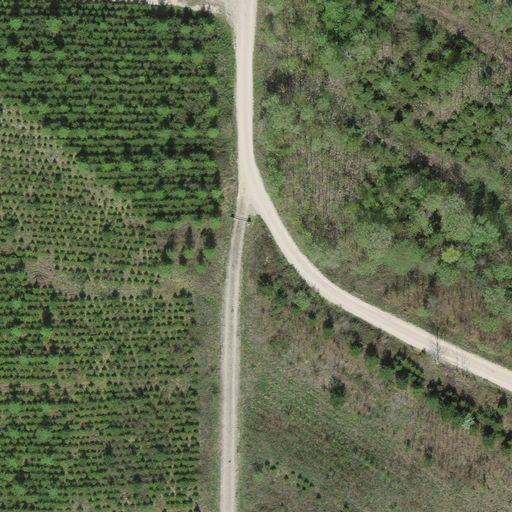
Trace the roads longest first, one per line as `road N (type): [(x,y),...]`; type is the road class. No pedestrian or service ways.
road 1 (track): [(511,379),(343,298),(299,263),(247,176)]
road 2 (track): [(247,176),(226,511)]
road 3 (track): [(247,176),(248,0)]
